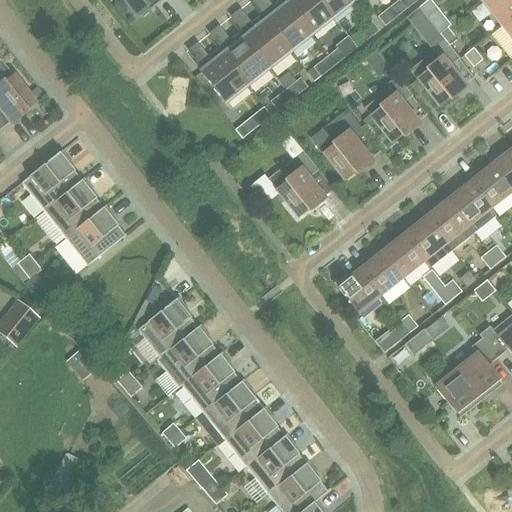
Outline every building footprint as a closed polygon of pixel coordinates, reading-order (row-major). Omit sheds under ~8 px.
[(124,0),(136,14),(146,7),(149,11),(163,0),(124,0)] [(332,18),(317,0),(292,0),(287,5),(311,35),(331,19),(332,18)] [(358,6),(353,0),(317,0),(332,18),(331,19),(335,24),(358,6)] [(384,26),(406,9),(399,0),(398,0),(377,17),(384,26)] [(399,0),(406,9),(416,0),(399,0)] [(501,26),(511,17),(511,0),(481,0),(481,1),(501,26)] [(311,35),(287,5),(265,21),(289,52),(311,35)] [(439,34),(447,28),(434,11),(426,17),(437,32),(439,34)] [(511,39),(511,17),(501,26),(511,39)] [(289,52),(265,21),(244,38),(268,69),(289,52)] [(378,31),(371,22),(356,34),(363,43),(378,31)] [(439,34),(448,46),(456,39),(447,28),(439,34)] [(268,69),(244,38),(222,55),(246,86),(268,69)] [(450,67),(459,60),(443,40),(433,48),(436,52),(411,71),(438,106),(465,86),(450,67)] [(327,56),(335,65),(350,53),(343,44),(327,56)] [(482,59),(473,48),(464,56),(473,67),(482,59)] [(379,56),(373,49),(362,58),(368,65),(379,56)] [(246,86),(222,55),(200,73),(224,103),(246,86)] [(320,77),(335,65),(327,56),(313,68),(320,77)] [(8,124),(34,104),(1,61),(0,61),(0,122),(5,118),(8,123),(7,123),(8,124)] [(366,64),(354,71),(364,86),(375,79),(366,64)] [(511,67),(475,91),(485,106),(511,88),(511,67)] [(403,104),(412,97),(396,77),(386,85),(388,88),(364,109),(391,143),(418,123),(403,104)] [(300,78),(285,90),(292,99),(307,87),(300,78)] [(277,111),(292,99),(285,90),(270,102),(277,111)] [(356,141),(365,134),(349,114),(314,142),(344,181),(370,160),(356,141)] [(257,127),(250,118),(234,130),(242,139),(257,127)] [(309,178),(318,171),(302,151),(289,135),(279,144),(292,160),(267,179),(276,191),(297,218),(323,197),(309,178)] [(43,212),(84,179),(62,151),(21,184),(43,212)] [(511,190),(511,154),(506,159),(500,152),(487,162),(493,170),(493,169),(511,192),(511,190)] [(511,192),(493,169),(493,170),(471,186),(489,209),(511,192)] [(64,239),(105,207),(84,179),(43,212),(64,239)] [(495,216),(489,209),(471,186),(450,203),(450,204),(473,234),(495,216)] [(473,234),(450,204),(450,203),(444,196),(431,206),(437,214),(427,221),(451,251),(473,234)] [(125,235),(124,235),(124,236),(117,227),(111,218),(113,216),(105,207),(64,239),(86,267),(126,236),(125,235)] [(451,251),(427,221),(405,239),(423,261),(429,268),(451,251)] [(405,239),(384,256),(401,278),(423,261),(405,239)] [(488,252),(497,263),(504,257),(495,246),(488,252)] [(401,278),(384,256),(378,248),(365,258),(371,266),(362,273),(379,296),(401,278)] [(489,269),(497,263),(488,252),(480,258),(489,269)] [(23,272),(35,262),(29,254),(17,264),(23,272)] [(35,262),(23,272),(29,280),(41,270),(35,262)] [(379,296),(362,273),(352,281),(346,274),(333,284),(357,314),(379,296)] [(451,280),(444,286),(453,298),(460,292),(451,280)] [(153,306),(161,290),(153,286),(145,302),(153,306)] [(445,304),(453,298),(444,286),(436,292),(445,304)] [(159,359),(200,326),(178,298),(137,331),(158,358),(159,359)] [(36,318),(18,303),(0,325),(0,333),(14,346),(36,318)] [(511,314),(492,331),(489,327),(479,336),(481,339),(497,359),(507,351),(511,357),(511,314)] [(407,315),(399,321),(409,333),(417,327),(407,315)] [(409,333),(399,321),(390,328),(400,340),(409,333)] [(222,353),(200,326),(159,359),(158,358),(155,361),(178,389),(181,387),(180,386),(222,353)] [(432,341),(423,330),(403,346),(412,357),(432,341)] [(501,386),(487,367),(497,359),(481,339),(471,348),(476,355),(455,371),(480,402),(501,386)] [(76,371),(89,360),(82,351),(69,362),(76,371)] [(202,413),(243,381),(222,353),(180,386),(181,387),(202,413)] [(116,381),(123,388),(134,378),(128,371),(116,381)] [(480,402),(455,371),(434,388),(459,419),(480,402)] [(142,388),(134,378),(123,388),(131,397),(142,388)] [(224,441),(265,408),(243,381),(202,413),(224,441)] [(245,468),(286,435),(265,408),(224,441),(245,468)] [(168,441),(179,431),(173,424),(162,434),(168,441)] [(179,431),(168,441),(174,448),(185,439),(179,431)] [(267,495),(308,463),(286,435),(245,468),(267,495)] [(81,463),(66,455),(41,500),(56,509),(81,463)] [(202,488),(213,479),(198,461),(187,470),(202,488)] [(303,511),(330,491),(308,463),(267,495),(280,511),(303,511)] [(216,505),(227,496),(220,488),(213,479),(202,488),(209,497),(216,505)]
